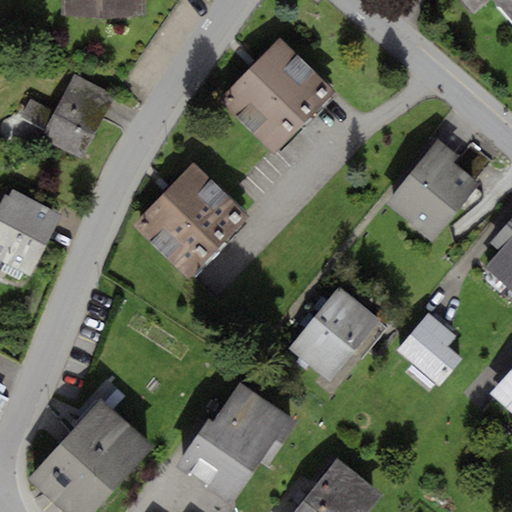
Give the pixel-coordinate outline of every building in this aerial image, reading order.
[(145,0),(64,0),(66,20),(146,18),(145,0)] [(511,0),(491,0),(511,25),(511,0)] [(284,44),(223,100),(273,154),(334,99),(284,44)] [(59,120),(32,105),(24,121),(46,133),(41,142),(84,165),(118,104),(79,83),(59,120)] [(441,141),(390,205),(436,241),(479,186),(454,166),(461,157),(441,141)] [(196,167),(138,226),(193,279),(251,220),(196,167)] [(62,216),(13,192),(0,217),(0,261),(32,277),(62,216)] [(502,253),(486,272),(511,294),(511,226),(494,246),(502,253)] [(342,290),(293,349),(334,383),(383,323),(342,290)] [(457,340),(431,317),(398,353),(439,389),(464,361),(449,348),(457,340)] [(511,356),(488,379),(511,404),(511,356)] [(240,381),(181,460),(234,499),(264,458),(271,463),(300,425),(240,381)] [(100,396),(27,475),(66,511),(89,511),(152,444),(100,396)] [(341,459),(296,511),(371,511),(385,496),(341,459)]
